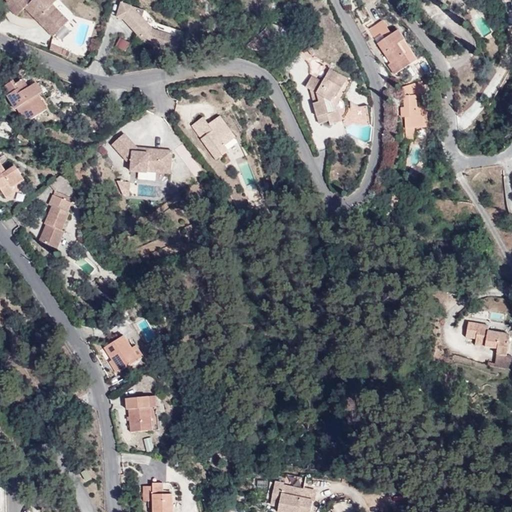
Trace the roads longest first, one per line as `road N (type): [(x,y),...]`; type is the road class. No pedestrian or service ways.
road 1 (residential): [(0,43),(97,77),(258,68),(280,89),(324,191),(342,203),(357,200),(368,185),(376,135),(375,98),(337,0)]
road 2 (residential): [(116,511),(110,439),(91,376),(50,300),(0,238)]
road 3 (residential): [(394,0),(442,61),(472,171),(511,166)]
road 4 (residential): [(88,511),(58,458),(40,449),(21,460),(13,511)]
